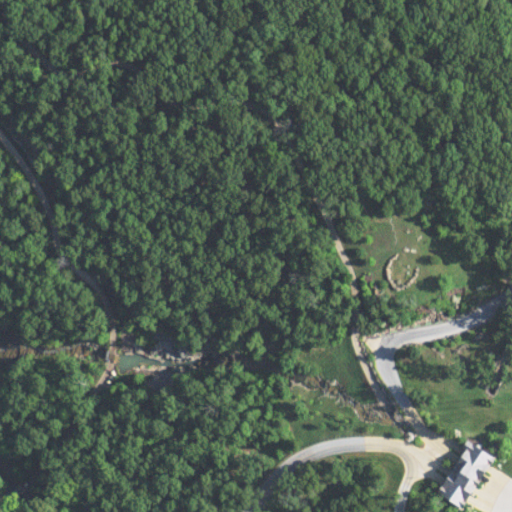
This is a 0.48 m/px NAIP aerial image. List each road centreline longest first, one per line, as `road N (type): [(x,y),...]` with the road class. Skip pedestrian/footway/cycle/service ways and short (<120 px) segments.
road 1 (residential): [(446,453),(403,402),(382,349),(396,335),(486,310),(511,286)]
road 2 (residential): [(410,450),(378,440),(323,447),(268,482),(247,511)]
road 3 (residential): [(511,502),(481,503),(410,450)]
